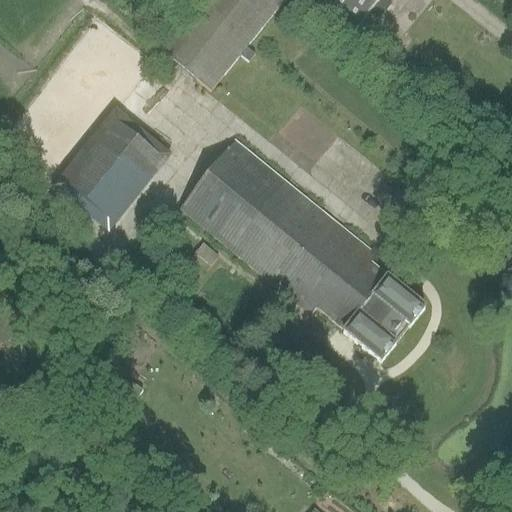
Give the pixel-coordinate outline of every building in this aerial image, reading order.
[(205,0),(161,54),(211,95),(289,0),(288,0),(205,0)] [(318,0),(357,31),(370,14),(381,19),(392,5),(387,0),(318,0)] [(108,109),(53,195),(112,233),(147,180),(151,182),(172,150),(108,109)] [(380,368),(424,314),(387,283),(388,281),(371,267),(376,259),(235,144),(179,213),(309,320),(315,312),(344,335),(342,337),(380,368)] [(210,269),(220,257),(203,245),(194,257),(210,269)] [(119,426),(144,392),(130,382),(106,416),(119,426)]
